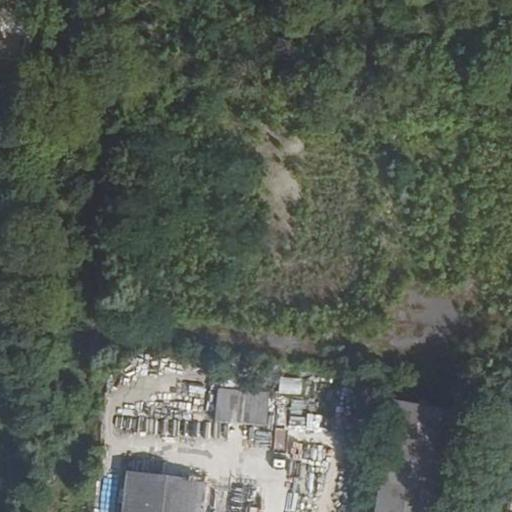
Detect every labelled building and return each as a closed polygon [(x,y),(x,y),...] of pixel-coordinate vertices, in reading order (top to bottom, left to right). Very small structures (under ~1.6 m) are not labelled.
[(48,240),(46,273),(60,274),(62,241),(48,240)] [(217,389),(254,392),(256,364),(219,361),(217,389)] [(300,395),(302,381),(280,379),(278,393),(300,395)] [(254,392),(217,389),(214,421),(265,426),(267,393),(254,392)] [(393,403),(375,511),(428,511),(445,411),(393,403)] [(304,450),(295,511),(330,511),(334,492),(320,490),(325,453),(304,450)] [(160,511),(165,478),(126,473),(121,511),(160,511)] [(160,511),(197,511),(201,482),(165,478),(160,511)]
